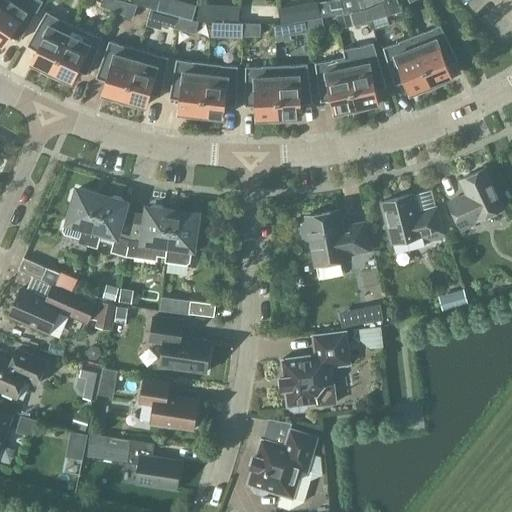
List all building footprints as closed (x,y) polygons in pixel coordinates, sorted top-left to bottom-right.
[(5,0),(0,8),(0,43),(3,45),(10,35),(19,41),(44,1),(41,0),(5,0)] [(101,0),(99,6),(105,8),(114,12),(118,0),(101,0)] [(120,0),(118,0),(114,12),(123,15),(133,18),(138,5),(132,3),(120,0)] [(150,0),(148,8),(150,8),(156,10),(158,0),(150,0)] [(158,0),(156,10),(165,13),(168,0),(158,0)] [(358,0),(362,10),(384,1),(383,0),(358,0)] [(326,1),(318,2),(321,17),(323,17),(343,14),(341,7),(331,9),(330,3),(326,1)] [(383,2),(366,9),(370,21),(387,15),(383,2)] [(199,4),(196,21),(213,22),(214,5),(199,4)] [(291,5),(278,8),(280,24),(288,23),(294,22),(291,5)] [(242,8),(241,21),(253,21),(254,8),(242,8)] [(366,9),(350,13),(354,26),(370,21),(366,9)] [(38,67),(50,75),(74,25),(61,18),(61,19),(46,11),(27,45),(37,51),(32,62),(39,65),(38,67)] [(162,24),(179,29),(182,18),(165,13),(162,24)] [(321,17),(303,20),(305,33),(325,29),(323,17),(321,17)] [(199,22),(182,18),(179,29),(196,33),(199,22)] [(280,24),(274,25),(275,42),(291,39),(290,35),(305,33),(303,20),(294,22),(288,23),(280,24)] [(226,23),(226,35),(243,35),(243,24),(237,23),(226,23)] [(243,24),(243,35),(260,36),(261,25),(243,24)] [(87,32),(87,31),(74,25),(50,75),(64,80),(65,78),(72,81),(77,70),(87,74),(102,38),(87,32)] [(422,32),(409,37),(432,88),(445,81),(444,79),(452,76),(447,65),(457,60),(440,25),(422,32)] [(418,92),(432,88),(409,37),(396,42),(396,43),(381,49),(395,85),(406,81),(410,93),(418,90),(418,92)] [(110,97),(123,103),(139,50),(126,46),(125,47),(110,40),(96,77),(107,81),(103,93),(111,95),(110,97)] [(358,46),(343,50),(344,57),(357,111),(371,106),(371,104),(378,102),(375,90),(386,87),(374,42),(358,47),(358,46)] [(153,54),(139,50),(123,103),(138,105),(138,103),(146,105),(149,94),(160,96),(169,58),(153,54)] [(343,112),(357,111),(344,57),(331,59),(331,60),(315,63),(321,101),(332,99),(335,112),(342,110),(343,112)] [(179,112),(201,114),(207,63),(193,61),(193,62),(176,59),(169,97),(181,99),(179,112)] [(221,65),(221,64),(207,63),(201,114),(223,117),(225,105),(236,105),(238,66),(221,65)] [(291,65),(291,64),(277,65),(279,121),(294,119),(294,116),(301,116),(300,103),(312,102),(307,63),(291,65)] [(265,120),(279,121),(277,65),(262,66),(263,67),(246,66),(245,105),(256,105),(257,118),(265,117),(265,120)] [(473,222),(504,208),(485,167),(459,179),(467,195),(462,197),(461,196),(448,202),(461,230),(474,224),(473,222)] [(65,220),(62,230),(64,234),(79,238),(78,242),(88,245),(101,195),(77,188),(77,190),(73,192),(70,200),(73,204),(68,221),(65,220)] [(412,193),(381,201),(391,240),(394,253),(423,245),(422,241),(443,236),(436,207),(417,212),(412,193)] [(101,195),(88,245),(97,247),(99,240),(113,244),(110,252),(125,256),(133,221),(121,218),(124,209),(126,202),(124,201),(121,197),(114,195),(110,197),(101,195)] [(166,256),(167,244),(172,210),(164,209),(161,205),(153,204),(150,207),(147,207),(145,223),(133,221),(125,256),(155,260),(156,254),(166,256)] [(342,226),(339,209),(306,216),(307,222),(305,222),(302,228),(304,236),(308,239),(311,238),(316,264),(349,258),(348,254),(369,249),(364,222),(342,226)] [(197,214),(172,210),(167,244),(166,256),(165,262),(186,265),(190,263),(195,230),(199,227),(200,219),(197,216),(197,214)] [(47,267),(23,257),(18,269),(41,279),(47,267)] [(65,262),(62,276),(86,281),(88,267),(65,262)] [(47,267),(41,279),(53,284),(54,284),(59,273),(47,267)] [(48,333),(59,309),(71,315),(87,322),(96,303),(54,284),(53,284),(46,298),(21,287),(8,315),(48,333)] [(106,285),(103,297),(115,300),(118,288),(106,285)] [(120,289),(118,301),(130,303),(132,293),(132,290),(120,289)] [(463,290),(447,294),(451,307),(467,303),(463,290)] [(215,303),(190,300),(189,313),(214,316),(215,303)] [(99,301),(95,319),(110,323),(114,304),(99,301)] [(382,305),(367,308),(371,327),(377,326),(380,325),(385,324),(382,305)] [(116,306),(114,321),(125,323),(126,308),(116,306)] [(161,365),(206,371),(210,340),(181,335),(183,319),(154,315),(150,340),(164,342),(161,365)] [(358,329),(346,330),(347,343),(360,341),(358,329)] [(283,376),(280,377),(282,389),(285,389),(287,406),(290,406),(290,408),(295,411),(302,409),(306,406),(306,404),(317,403),(317,404),(336,402),(334,383),(332,383),(330,366),(350,363),(347,343),(346,330),(313,335),(315,354),(281,359),(283,376)] [(24,378),(36,384),(47,361),(17,348),(11,362),(0,357),(0,390),(16,397),(24,378)] [(131,389),(136,362),(106,357),(102,384),(131,389)] [(170,382),(144,378),(140,402),(153,405),(150,422),(194,429),(198,400),(168,395),(170,382)] [(0,450),(12,414),(0,409),(0,450)] [(75,411),(70,426),(85,431),(89,415),(75,411)] [(20,415),(15,431),(31,436),(36,420),(20,415)] [(252,466),(247,483),(252,485),(252,487),(254,491),(262,493),(267,492),(267,490),(280,494),(277,505),(290,508),(304,501),(310,479),(312,471),(307,469),(312,454),(317,436),(290,428),(285,445),(262,438),(261,437),(256,454),(254,454),(251,466),(252,466)] [(91,433),(89,446),(102,448),(104,435),(91,433)] [(154,443),(131,439),(127,462),(139,464),(136,483),(176,489),(181,460),(152,456),(154,443)]
